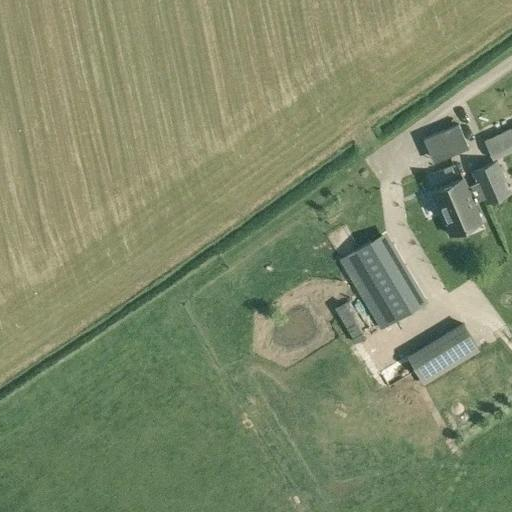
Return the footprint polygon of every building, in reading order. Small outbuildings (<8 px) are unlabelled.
[(444,129),(454,154),(468,148),(458,123),(444,129)] [(511,127),(485,139),(492,157),(511,148),(511,127)] [(492,164),(474,171),(477,179),(465,184),(473,205),(483,200),(486,207),(506,199),(492,164)] [(480,224),(473,205),(465,184),(463,180),(432,192),(449,236),(480,224)] [(372,240),(404,220),(385,192),(324,230),(380,327),(413,308),(372,240)] [(476,332),(423,362),(435,382),(488,352),(476,332)] [(399,381),(411,375),(404,362),(392,369),(399,381)]
